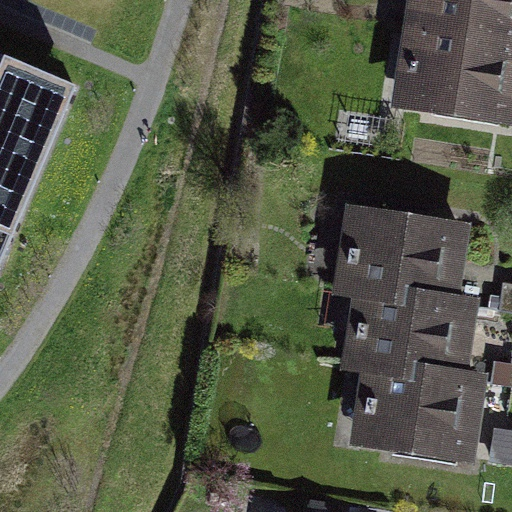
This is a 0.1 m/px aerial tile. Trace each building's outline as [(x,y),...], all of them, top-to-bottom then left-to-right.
[(511,56),(511,0),(410,0),(394,99),(502,116),(511,56)] [(90,118),(0,77),(0,306),(4,308),(90,118)] [(461,211),(346,197),(336,274),(356,276),(451,288),(461,211)] [(451,288),(356,276),(347,350),(368,353),(461,364),(470,290),(451,288)] [(511,280),(505,280),(501,309),(511,310),(511,280)] [(461,364),(368,353),(358,441),(466,454),(477,366),(461,364)]
